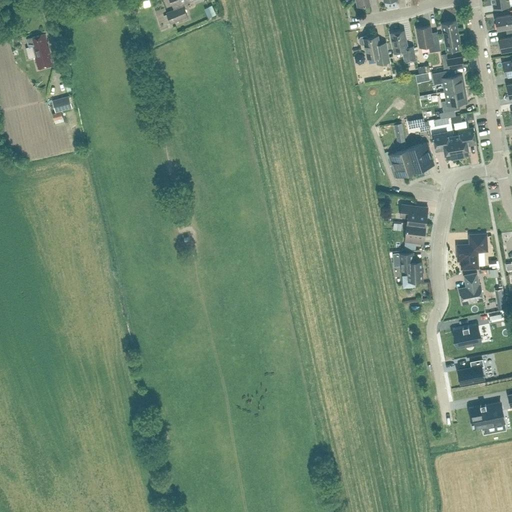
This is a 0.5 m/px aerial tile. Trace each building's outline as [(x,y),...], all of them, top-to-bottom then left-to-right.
[(170,0),(174,8),(166,12),(167,13),(163,15),(166,23),(170,22),(187,16),(182,3),(189,0),(170,0)] [(216,14),(212,4),(205,7),(209,17),(216,14)] [(511,31),(511,8),(510,9),(510,13),(495,16),(497,29),(505,28),(506,32),(511,31)] [(459,42),(455,20),(441,22),(446,50),(458,48),(456,42),(459,42)] [(431,35),(430,25),(416,27),(419,46),(428,45),(429,51),(440,50),(437,34),(431,35)] [(407,47),(404,30),(390,32),(394,52),(402,50),(404,62),(415,60),(412,46),(407,47)] [(38,68),(53,65),(44,33),(27,38),(29,46),(32,45),(38,68)] [(380,48),(377,35),(365,37),(365,35),(360,36),(358,39),(359,42),(362,44),(365,44),(367,57),(375,55),(377,62),(389,60),(386,47),(380,48)] [(511,35),(499,38),(501,51),(511,48),(511,35)] [(446,52),(441,53),(443,68),(448,67),(463,65),(462,56),(461,54),(447,57),(446,52)] [(511,59),(503,61),(506,75),(511,73),(511,59)] [(443,81),(444,90),(464,87),(462,73),(449,75),(448,69),(432,72),(434,83),(443,81)] [(464,87),(444,90),(446,99),(441,100),(443,110),(439,111),(440,116),(455,114),(454,109),(455,109),(454,103),(467,101),(464,87)] [(55,111),(72,106),(69,94),(52,99),(55,111)] [(63,118),(61,110),(52,113),(54,120),(63,118)] [(401,122),(394,123),(396,135),(403,134),(401,122)] [(459,134),(453,135),(457,156),(469,154),(467,144),(476,143),(473,126),(458,129),(459,134)] [(444,148),(446,158),(457,156),(453,135),(448,136),(447,131),(433,134),(436,150),(444,148)] [(427,141),(408,148),(415,169),(434,163),(427,141)] [(389,154),(396,176),(415,169),(408,148),(389,154)] [(400,215),(408,216),(407,222),(426,224),(428,206),(402,203),(400,215)] [(395,225),(405,225),(405,217),(395,216),(395,225)] [(417,241),(423,242),(426,224),(407,222),(405,240),(403,249),(416,249),(417,241)] [(462,267),(478,266),(477,248),(486,248),(486,233),(470,234),(470,244),(457,244),(458,254),(461,254),(462,267)] [(408,266),(408,275),(405,275),(403,277),(403,284),(406,286),(412,285),(414,283),(414,279),(423,279),(421,260),(413,260),(413,251),(400,252),(400,251),(392,252),(393,255),(393,265),(400,264),(401,266),(408,266)] [(489,268),(490,276),(498,275),(497,267),(489,268)] [(459,287),(462,303),(483,299),(480,283),(479,283),(477,272),(464,274),(466,286),(459,287)] [(476,324),(454,329),(458,345),(480,341),(476,324)] [(471,366),(458,369),(461,381),(483,377),(480,365),(483,365),(482,358),(470,360),(471,366)] [(500,401),(470,407),(474,427),(503,421),(500,401)]
